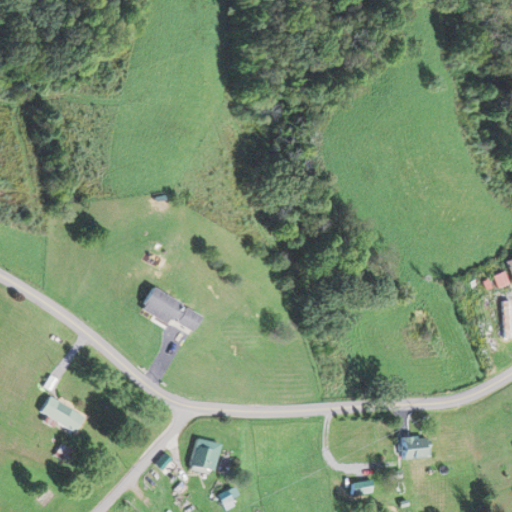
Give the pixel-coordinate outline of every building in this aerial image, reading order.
[(511,287),(511,286),(511,258),(501,263),(511,287)] [(148,271),(165,275),(168,263),(152,259),(148,271)] [(495,288),(505,283),(501,273),(491,278),(495,288)] [(187,334),(197,314),(144,289),(135,310),(187,334)] [(36,413),(71,433),(81,417),(45,397),(36,413)] [(397,437),(397,459),(425,459),(425,437),(397,437)] [(185,467),(208,473),(215,446),(193,439),(185,467)] [(215,497),(223,509),(229,505),(221,493),(215,497)]
